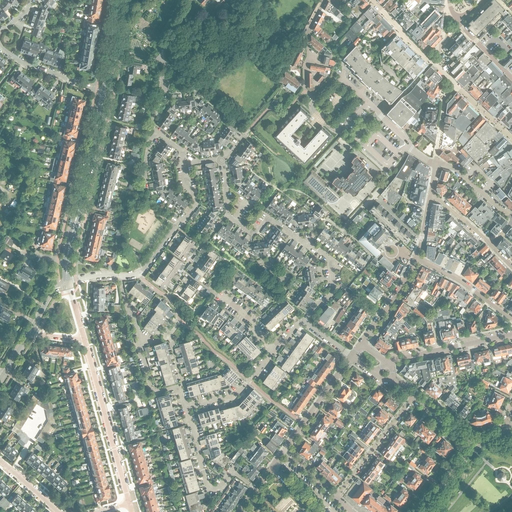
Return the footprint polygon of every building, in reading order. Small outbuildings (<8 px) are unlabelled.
[(18,4),(19,0),(3,0),(2,3),(9,8),(11,3),(15,5),(16,3),(18,4)] [(51,7),(55,0),(42,0),(45,3),(42,7),(50,11),(53,8),(51,7)] [(330,13),(331,12),(334,6),(326,0),(322,8),(330,13)] [(349,0),(344,5),(350,10),(359,3),(355,0),(349,0)] [(355,0),(359,3),(350,10),(357,18),(364,10),(366,7),(369,4),(365,0),(355,0)] [(477,15),(466,26),(477,36),(483,30),(487,33),(493,27),(495,25),(507,12),(495,0),(492,0),(483,9),(477,15)] [(398,6),(399,4),(397,2),(395,3),(392,6),(389,8),(385,4),(383,6),(387,11),(390,13),(392,11),(398,6)] [(9,8),(2,3),(0,4),(0,19),(1,21),(5,18),(5,17),(7,15),(4,12),(9,8)] [(405,7),(406,6),(403,3),(396,9),(395,8),(398,6),(392,11),(390,13),(390,14),(392,12),(393,13),(392,13),(396,18),(404,11),(403,11),(407,8),(405,7)] [(90,4),(89,10),(100,12),(102,6),(90,4)] [(426,5),(421,10),(424,13),(424,12),(430,6),(428,4),(426,5)] [(412,28),(409,31),(407,32),(416,42),(417,42),(417,43),(425,33),(424,32),(440,16),(435,10),(434,10),(430,6),(424,12),(424,13),(421,10),(416,5),(410,10),(410,11),(417,19),(414,22),(413,23),(415,25),(414,25),(413,26),(412,27),(412,28)] [(334,6),(331,12),(333,14),(333,13),(342,20),(345,17),(337,9),(337,10),(334,7),(334,6)] [(350,29),(345,35),(350,40),(351,39),(353,42),(356,39),(358,37),(358,36),(363,31),(365,29),(364,28),(368,24),(372,20),(378,13),(375,11),(375,10),(371,6),(365,12),(364,13),(359,19),(350,28),(350,29)] [(410,10),(407,7),(406,6),(405,7),(407,8),(403,11),(404,11),(396,18),(400,22),(400,23),(402,25),(406,29),(413,23),(414,22),(417,19),(410,11),(410,10)] [(50,12),(50,11),(42,7),(40,12),(36,11),(35,13),(34,13),(33,17),(44,21),(46,14),(49,15),(50,12)] [(87,20),(87,21),(95,22),(96,18),(99,19),(100,12),(89,10),(87,19),(87,20)] [(318,27),(319,27),(325,14),(321,11),(317,18),(311,29),(314,32),(318,27)] [(365,29),(363,31),(365,33),(375,22),(376,23),(377,24),(383,18),(382,17),(378,13),(372,20),(368,24),(364,28),(365,29)] [(443,14),(442,14),(434,23),(439,26),(441,28),(442,28),(442,29),(443,22),(443,14)] [(507,14),(501,20),(505,25),(506,23),(511,18),(509,14),(508,15),(507,14)] [(42,29),(44,21),(33,17),(31,23),(32,23),(31,26),(35,27),(34,30),(43,33),(44,30),(42,29)] [(376,23),(370,29),(373,33),(374,32),(377,34),(379,32),(383,36),(381,38),(382,39),(383,38),(392,28),(393,27),(386,21),(383,18),(377,24),(376,23)] [(87,23),(86,30),(97,32),(97,31),(98,31),(99,25),(94,25),(95,22),(87,21),(87,22),(87,23)] [(437,28),(439,26),(434,23),(425,33),(417,43),(423,49),(424,48),(427,45),(428,44),(432,48),(441,38),(437,35),(440,32),(437,28)] [(321,29),(319,27),(318,27),(314,32),(327,42),(331,37),(321,29)] [(382,39),(385,42),(386,42),(387,41),(395,33),(396,32),(392,28),(383,38),(382,39)] [(86,30),(85,36),(96,38),(97,32),(86,30)] [(461,32),(453,39),(465,51),(472,43),(471,42),(469,41),(469,42),(466,39),(467,39),(461,32)] [(344,59),(346,61),(345,61),(350,65),(349,65),(351,67),(355,71),(354,72),(356,73),(356,74),(360,77),(359,78),(361,80),(369,87),(371,89),(371,88),(372,89),(372,88),(375,92),(377,94),(378,93),(382,96),(381,97),(382,97),(384,99),(384,98),(385,98),(388,101),(388,102),(389,101),(402,91),(402,92),(403,91),(406,88),(406,89),(406,88),(409,86),(409,85),(411,83),(412,83),(412,82),(413,80),(414,81),(415,79),(416,76),(417,77),(418,76),(417,75),(416,76),(415,73),(421,70),(425,65),(425,64),(426,62),(396,34),(382,49),(381,49),(382,56),(382,59),(381,59),(381,62),(381,66),(378,70),(366,59),(356,46),(351,50),(351,51),(350,52),(344,58),(344,59)] [(84,42),(84,43),(95,44),(96,38),(85,36),(84,42)] [(324,56),(330,57),(331,53),(324,46),(311,36),(308,39),(309,42),(320,51),(321,52),(323,50),(325,51),(324,56)] [(25,38),(21,50),(23,51),(23,52),(28,54),(30,48),(31,45),(32,43),(28,41),(28,39),(25,38)] [(450,42),(444,48),(447,51),(446,52),(447,54),(448,55),(447,55),(450,59),(451,58),(455,55),(458,58),(460,60),(465,54),(472,47),(475,44),(474,45),(472,43),(465,51),(453,39),(450,42)] [(30,48),(28,54),(32,56),(33,54),(35,55),(37,51),(40,53),(40,54),(44,44),(40,43),(39,45),(32,43),(31,45),(30,48)] [(84,43),(82,49),(94,51),(95,44),(84,43)] [(302,53),(306,46),(302,43),(291,65),(296,67),(303,54),(302,53)] [(348,48),(347,49),(350,52),(351,51),(351,50),(356,46),(355,45),(353,43),(348,48)] [(44,44),(40,54),(44,56),(42,60),(45,61),(44,62),(49,64),(53,54),(53,52),(47,49),(47,47),(43,46),(44,44)] [(452,60),(447,65),(451,69),(450,70),(455,75),(454,75),(453,77),(454,75),(460,69),(469,61),(472,57),(475,54),(480,49),(480,48),(478,47),(475,44),(472,47),(465,54),(460,60),(458,58),(454,62),(452,60)] [(53,54),(49,64),(54,66),(56,67),(57,65),(59,61),(62,62),(64,56),(63,56),(65,51),(59,49),(59,51),(58,54),(53,52),(53,54)] [(82,49),(81,55),(93,57),(94,51),(82,49)] [(467,70),(458,80),(464,86),(463,86),(463,87),(472,78),(473,77),(477,73),(478,72),(479,71),(481,73),(483,70),(479,66),(481,64),(477,60),(483,54),(484,53),(483,52),(483,51),(480,49),(475,54),(472,57),(469,61),(472,64),(472,65),(467,70)] [(483,54),(477,60),(481,64),(479,66),(483,70),(492,61),(490,60),(489,59),(488,58),(484,55),(483,54)] [(81,55),(80,62),(92,64),(93,63),(93,61),(92,60),(93,57),(81,55)] [(506,68),(511,61),(511,56),(511,55),(502,64),(506,68)] [(73,61),(73,63),(80,64),(80,69),(88,70),(90,70),(92,64),(80,62),(73,61)] [(454,75),(453,77),(457,81),(458,80),(467,70),(472,65),(472,64),(469,61),(460,69),(454,75)] [(483,70),(481,73),(482,74),(484,71),(495,82),(499,77),(503,73),(501,71),(494,64),(492,61),(483,70)] [(131,66),(132,67),(131,74),(126,73),(124,85),(131,86),(132,81),(133,82),(133,79),(132,79),(133,75),(136,75),(137,67),(141,68),(142,64),(131,62),(131,66)] [(331,68),(329,68),(318,66),(317,71),(320,71),(319,74),(320,74),(315,80),(320,82),(325,76),(324,76),(325,70),(330,71),(331,68)] [(424,74),(420,79),(420,80),(424,83),(425,82),(435,71),(433,69),(432,68),(430,67),(424,74)] [(424,83),(420,87),(427,93),(429,89),(430,88),(430,87),(434,83),(436,85),(438,83),(438,82),(441,79),(442,79),(441,76),(435,71),(425,82),(424,83)] [(472,78),(463,87),(467,91),(471,87),(471,84),(472,84),(476,79),(479,76),(481,74),(482,74),(481,73),(479,71),(478,72),(477,73),(473,77),(472,78)] [(471,87),(467,91),(472,95),(477,100),(490,87),(495,82),(484,71),(482,74),(481,74),(479,76),(476,79),(472,84),(471,84),(471,87)] [(295,92),(301,83),(286,72),(279,82),(281,83),(282,81),(286,84),(286,85),(287,85),(286,86),(295,92)] [(490,87),(477,100),(481,104),(482,103),(486,99),(485,98),(488,95),(489,94),(490,93),(491,94),(495,89),(501,83),(504,80),(507,76),(504,73),(503,73),(499,77),(495,82),(490,87)] [(14,75),(8,82),(12,84),(13,82),(20,87),(27,78),(23,75),(22,76),(19,74),(17,77),(14,75)] [(501,83),(495,89),(501,95),(508,88),(511,83),(511,81),(507,76),(504,80),(501,83)] [(27,78),(20,87),(26,92),(24,94),(28,96),(29,95),(33,89),(30,87),(32,84),(30,82),(31,81),(27,78)] [(429,89),(427,93),(429,95),(427,98),(428,98),(432,102),(437,93),(438,92),(439,91),(441,87),(441,84),(438,83),(436,85),(434,83),(430,87),(430,88),(429,89)] [(488,110),(496,118),(497,117),(499,114),(506,107),(510,103),(506,99),(510,93),(511,91),(511,83),(508,88),(501,95),(496,101),(495,102),(488,110)] [(416,85),(414,88),(426,100),(428,98),(427,98),(429,95),(427,93),(420,87),(416,84),(416,85)] [(33,89),(29,95),(32,98),(34,96),(40,101),(47,91),(43,88),(42,89),(40,87),(38,91),(34,88),(33,89)] [(410,92),(422,103),(426,100),(414,88),(413,89),(410,92)] [(486,99),(482,103),(488,110),(495,102),(496,101),(501,95),(495,89),(491,94),(490,93),(489,94),(488,95),(485,98),(486,99)] [(47,91),(40,101),(46,105),(45,107),(48,110),(50,107),(53,103),(50,100),(53,97),(50,95),(51,94),(47,91)] [(407,95),(406,95),(419,107),(422,103),(410,92),(407,95)] [(446,109),(446,113),(451,115),(452,115),(451,117),(451,118),(455,119),(456,119),(457,118),(463,111),(469,104),(470,103),(461,95),(461,96),(457,92),(447,103),(447,105),(447,107),(446,109)] [(124,94),(122,100),(132,102),(132,103),(135,103),(136,97),(134,96),(124,94)] [(402,97),(416,111),(416,112),(419,114),(421,112),(422,112),(422,110),(419,107),(406,95),(404,96),(402,97)] [(69,101),(69,104),(71,104),(70,104),(82,107),(82,105),(84,105),(84,101),(80,100),(80,99),(76,98),(72,97),(71,102),(69,101)] [(196,107),(199,103),(194,100),(193,97),(190,97),(191,107),(195,106),(196,107)] [(387,113),(387,114),(391,117),(391,118),(392,119),(393,120),(395,122),(396,122),(396,123),(397,124),(397,123),(398,124),(401,127),(403,125),(404,125),(403,125),(405,123),(407,121),(407,120),(409,119),(410,117),(410,118),(411,117),(411,116),(412,116),(414,113),(415,113),(416,111),(402,97),(401,98),(400,99),(399,100),(388,112),(387,113)] [(422,112),(425,113),(426,113),(429,113),(436,114),(437,107),(437,104),(435,104),(432,102),(428,98),(426,100),(422,103),(419,107),(422,110),(422,112)] [(176,109),(180,109),(178,99),(175,100),(175,103),(172,107),(169,106),(166,110),(167,112),(175,118),(177,115),(174,114),(176,111),(175,110),(176,109)] [(122,100),(121,106),(131,108),(132,104),(135,105),(138,106),(138,104),(135,103),(132,103),(132,102),(122,100)] [(198,114),(204,106),(205,104),(200,101),(199,103),(196,107),(195,108),(198,110),(196,113),(198,114)] [(455,124),(453,127),(455,128),(463,133),(465,130),(467,127),(472,122),(478,115),(479,117),(472,125),(471,126),(470,125),(467,129),(468,131),(467,132),(471,136),(472,137),(475,134),(478,130),(487,121),(486,120),(481,115),(479,114),(479,113),(476,111),(472,107),(469,104),(470,103),(469,104),(463,111),(457,118),(456,119),(456,120),(454,122),(455,122),(455,124)] [(499,114),(497,117),(501,120),(500,121),(506,114),(509,111),(511,108),(509,106),(511,104),(510,103),(506,107),(499,114)] [(70,104),(69,110),(80,113),(82,107),(70,104)] [(203,116),(210,106),(208,105),(206,107),(204,106),(198,114),(199,115),(199,114),(203,116)] [(121,106),(120,112),(129,115),(131,108),(121,106)] [(206,120),(212,112),(210,110),(212,108),(210,106),(203,116),(206,119),(206,120)] [(300,106),(279,129),(280,130),(275,136),(277,138),(276,139),(301,163),(302,162),(305,164),(310,158),(311,159),(332,136),(322,126),(318,130),(319,131),(304,148),(300,144),(301,142),(300,140),(299,139),(297,138),(295,139),(291,136),(306,119),(307,121),(311,116),(300,106)] [(506,114),(500,121),(508,128),(509,128),(510,129),(510,130),(511,130),(511,128),(511,107),(511,108),(509,111),(506,114)] [(69,110),(68,116),(79,119),(80,113),(69,110)] [(213,121),(218,114),(213,110),(212,112),(206,120),(208,122),(210,119),(213,121)] [(120,112),(118,119),(128,121),(131,122),(133,116),(129,115),(120,112)] [(175,118),(167,112),(165,114),(163,112),(162,114),(171,121),(174,118),(175,118)] [(169,124),(171,121),(162,114),(160,116),(163,118),(161,120),(169,126),(170,125),(169,124)] [(215,127),(223,117),(218,114),(213,121),(215,123),(213,125),(215,127)] [(68,116),(66,122),(78,125),(79,119),(68,116)] [(445,116),(444,123),(449,125),(453,127),(455,124),(455,122),(454,122),(456,120),(456,119),(455,119),(451,118),(451,117),(445,116)] [(169,126),(161,120),(160,119),(156,124),(163,129),(165,126),(168,128),(169,126)] [(417,120),(414,124),(418,128),(417,128),(416,130),(420,134),(420,133),(421,134),(423,132),(424,133),(427,129),(422,125),(418,124),(418,119),(418,120),(417,119),(416,120),(417,120)] [(463,148),(469,155),(470,156),(474,152),(473,151),(482,141),(481,139),(493,127),(487,121),(478,130),(475,134),(472,137),(463,148)] [(66,122),(65,128),(76,131),(78,125),(66,122)] [(443,132),(451,139),(454,142),(455,142),(456,143),(463,133),(455,128),(453,127),(449,125),(444,123),(444,124),(443,132)] [(235,136),(238,131),(229,124),(227,127),(226,126),(224,130),(223,129),(222,130),(230,136),(232,134),(235,136)] [(424,125),(422,125),(427,129),(429,131),(429,130),(436,136),(437,128),(435,128),(435,126),(430,126),(428,125),(428,126),(424,126),(424,125)] [(125,134),(126,128),(116,126),(115,132),(125,134)] [(182,129),(178,126),(171,136),(173,137),(175,135),(177,137),(184,128),(183,128),(182,129)] [(474,152),(470,156),(471,156),(471,157),(472,157),(479,150),(477,149),(484,142),(485,141),(486,142),(486,141),(484,139),(486,138),(485,138),(494,129),(494,128),(493,127),(481,139),(482,141),(473,151),(474,152)] [(60,134),(60,136),(63,137),(64,137),(70,139),(70,136),(75,137),(77,131),(76,131),(65,128),(63,135),(60,134)] [(184,129),(184,128),(177,137),(180,138),(178,141),(180,142),(181,141),(188,132),(188,131),(187,132),(184,130),(184,129)] [(436,136),(429,130),(429,131),(427,129),(424,133),(430,139),(430,140),(431,141),(432,140),(435,143),(436,137),(436,136)] [(487,143),(499,131),(498,132),(498,131),(497,131),(494,129),(485,138),(486,138),(484,139),(486,141),(486,142),(485,141),(484,142),(477,149),(479,150),(472,157),(476,162),(476,163),(477,163),(491,149),(487,145),(487,143)] [(228,139),(230,136),(222,130),(221,131),(222,132),(220,135),(219,134),(219,135),(228,142),(229,143),(231,140),(228,139)] [(491,149),(504,136),(499,131),(487,143),(487,145),(491,149)] [(123,140),(125,134),(115,132),(114,138),(123,140)] [(185,144),(190,137),(188,135),(190,133),(188,132),(181,141),(185,144)] [(456,143),(443,132),(441,146),(443,148),(447,144),(451,146),(449,148),(451,149),(456,143)] [(225,146),(228,142),(219,135),(217,136),(220,138),(218,141),(219,142),(223,144),(224,146),(225,146)] [(189,148),(197,138),(195,136),(193,139),(190,137),(185,144),(189,148)] [(507,141),(508,140),(504,136),(491,149),(477,163),(480,167),(489,159),(493,156),(494,155),(500,149),(508,141),(507,141)] [(59,141),(58,144),(59,146),(61,147),(72,149),(74,143),(69,141),(70,139),(64,137),(63,137),(63,140),(61,140),(59,141)] [(122,147),(123,140),(114,138),(112,144),(122,147)] [(194,151),(196,149),(198,145),(199,144),(197,142),(198,139),(197,138),(189,148),(194,151)] [(252,152),(253,151),(254,149),(252,148),(254,145),(246,140),(243,144),(244,145),(252,152)] [(511,144),(508,141),(500,149),(494,155),(493,156),(489,159),(498,168),(492,172),(490,170),(486,174),(488,176),(492,173),(500,166),(500,165),(503,163),(502,162),(503,161),(508,158),(511,157),(511,156),(511,144)] [(161,142),(159,144),(169,152),(172,147),(165,142),(163,144),(161,142)] [(219,149),(223,144),(219,142),(219,143),(215,143),(216,153),(220,152),(219,149)] [(120,153),(122,147),(112,144),(111,151),(120,153)] [(159,144),(158,146),(160,148),(159,150),(167,156),(166,155),(169,152),(159,144)] [(201,155),(205,155),(203,145),(199,146),(198,145),(196,149),(201,152),(201,155)] [(252,152),(244,145),(243,148),(240,146),(239,148),(248,155),(251,152),(252,152)] [(61,147),(60,153),(72,156),(73,150),(72,149),(61,147)] [(246,158),(248,155),(239,148),(237,150),(240,152),(238,154),(246,160),(247,159),(246,158)] [(463,148),(460,151),(462,153),(466,157),(469,155),(463,148)] [(157,149),(154,154),(156,156),(159,158),(161,159),(163,157),(165,159),(167,157),(167,156),(159,150),(157,149)] [(119,159),(120,153),(111,151),(109,157),(119,159)] [(443,151),(439,156),(442,159),(443,158),(447,162),(450,158),(446,155),(443,151)] [(451,152),(446,155),(450,158),(451,157),(456,163),(458,161),(459,160),(457,158),(451,152)] [(60,153),(58,159),(70,162),(71,156),(72,156),(60,153)] [(246,160),(238,154),(237,153),(233,157),(235,159),(239,162),(240,163),(242,160),(245,162),(246,160)] [(462,153),(457,158),(459,160),(458,161),(459,162),(459,163),(460,163),(466,157),(462,153)] [(396,177),(395,177),(406,181),(413,170),(417,172),(423,175),(425,175),(429,176),(431,168),(419,160),(418,161),(409,154),(408,155),(405,163),(396,177)] [(466,157),(460,163),(463,166),(469,160),(468,159),(471,156),(470,156),(469,155),(466,157)] [(152,161),(149,161),(150,165),(160,163),(159,159),(159,158),(156,156),(152,161)] [(363,160),(362,161),(357,156),(356,157),(355,157),(352,160),(353,160),(351,161),(354,164),(351,166),(354,169),(353,170),(354,170),(353,170),(355,172),(354,172),(353,171),(351,173),(351,172),(348,175),(349,176),(347,177),(349,178),(348,179),(347,178),(346,178),(345,179),(342,176),(340,179),(338,177),(336,178),(333,181),(332,182),(338,188),(335,191),(329,185),(327,187),(326,186),(312,173),(303,182),(303,181),(302,182),(326,204),(327,203),(326,203),(328,201),(329,202),(330,202),(331,202),(333,202),(334,202),(336,201),(337,201),(337,200),(339,198),(339,199),(340,198),(339,198),(341,196),(337,193),(340,189),(341,189),(342,188),(343,189),(346,192),(347,193),(349,191),(354,196),(355,195),(356,195),(358,192),(359,190),(361,189),(362,187),(362,188),(364,185),(366,184),(365,184),(367,182),(368,181),(369,181),(371,178),(372,176),(367,171),(368,170),(367,169),(367,168),(364,165),(364,166),(363,165),(363,164),(365,162),(363,160)] [(511,156),(511,157),(508,158),(503,161),(502,162),(503,163),(500,165),(500,166),(492,173),(488,176),(493,180),(494,180),(499,176),(509,168),(510,168),(511,167),(511,156)] [(53,158),(52,165),(68,168),(70,162),(58,159),(53,158)] [(238,163),(239,162),(235,159),(232,164),(229,165),(230,168),(239,167),(238,163)] [(108,163),(107,170),(117,172),(118,169),(120,169),(121,166),(108,163)] [(52,165),(51,171),(55,172),(67,175),(68,168),(52,165)] [(511,167),(510,168),(509,168),(499,176),(494,180),(497,183),(510,173),(511,173),(511,167)] [(449,173),(449,171),(443,168),(442,171),(439,179),(446,181),(449,173)] [(107,170),(105,176),(116,178),(117,172),(107,170)] [(413,170),(406,181),(408,181),(409,182),(411,176),(417,179),(415,184),(426,187),(427,188),(429,179),(425,178),(425,177),(424,177),(425,175),(423,175),(417,172),(413,170)] [(51,179),(50,181),(59,183),(60,180),(65,181),(67,175),(55,172),(54,178),(54,179),(51,179)] [(511,173),(510,173),(497,183),(501,188),(503,186),(504,187),(502,188),(511,198),(511,173)] [(105,176),(104,182),(114,185),(118,186),(118,183),(115,182),(116,178),(105,176)] [(384,190),(380,194),(381,195),(390,204),(393,206),(399,199),(401,196),(405,192),(405,193),(406,189),(407,187),(409,188),(410,188),(414,190),(415,184),(411,182),(409,182),(408,181),(406,181),(405,180),(395,177),(396,177),(395,177),(392,181),(388,185),(384,190)] [(240,186),(242,183),(241,182),(241,178),(231,179),(232,183),(235,183),(240,186)] [(152,183),(149,184),(150,187),(153,187),(163,185),(165,185),(167,184),(167,179),(166,179),(156,181),(156,184),(153,184),(152,183)] [(50,181),(49,184),(52,184),(53,184),(52,187),(53,187),(52,190),(63,193),(64,187),(58,186),(59,183),(50,181)] [(250,182),(248,181),(246,183),(243,181),(242,183),(240,186),(238,189),(243,192),(244,191),(250,182)] [(455,191),(461,184),(457,181),(455,185),(452,189),(454,191),(455,191)] [(104,182),(102,189),(113,191),(114,185),(104,182)] [(253,186),(250,184),(251,183),(250,182),(244,191),(246,192),(244,195),(246,196),(253,186)] [(441,195),(442,196),(447,190),(445,184),(437,183),(437,184),(436,191),(441,195)] [(415,184),(414,190),(425,193),(425,192),(426,191),(426,190),(426,189),(426,187),(415,184)] [(163,185),(153,187),(154,190),(157,190),(162,193),(164,190),(164,189),(163,185)] [(252,197),(258,188),(257,188),(257,189),(253,186),(246,196),(248,198),(250,195),(252,197)] [(162,193),(160,196),(165,199),(172,190),(170,188),(168,191),(165,189),(164,190),(162,193)] [(260,190),(258,189),(258,188),(252,197),(251,198),(256,202),(261,194),(258,192),(260,190)] [(501,200),(506,195),(499,188),(496,190),(498,193),(496,194),(501,200)] [(102,189),(101,195),(111,198),(113,191),(102,189)] [(48,190),(47,196),(51,196),(62,199),(63,193),(52,190),(48,190)] [(172,190),(165,199),(168,202),(167,203),(168,203),(174,195),(172,193),(174,191),(172,190)] [(412,192),(411,195),(418,196),(418,197),(424,199),(424,198),(424,197),(424,196),(425,195),(425,194),(425,193),(414,190),(413,192),(412,192)] [(459,195),(455,191),(454,191),(451,195),(448,198),(452,202),(459,195)] [(101,195),(99,201),(110,204),(111,198),(101,195)] [(174,195),(168,203),(169,204),(170,203),(173,206),(180,196),(179,195),(177,197),(174,195)] [(411,195),(411,197),(412,197),(412,200),(416,204),(421,205),(423,204),(424,201),(424,200),(424,199),(418,197),(418,196),(411,195)] [(456,206),(463,199),(459,195),(452,202),(456,206)] [(47,196),(46,202),(49,202),(60,205),(62,199),(51,196),(47,196)] [(180,196),(173,206),(177,208),(176,209),(177,210),(183,201),(181,200),(182,197),(180,196)] [(273,198),(266,208),(271,211),(271,212),(276,204),(274,202),(276,200),(277,198),(275,196),(273,198)] [(461,210),(467,203),(463,199),(456,206),(461,210)] [(183,201),(177,210),(179,211),(181,209),(183,211),(189,203),(184,200),(183,201)] [(44,201),(44,203),(46,203),(45,208),(59,211),(60,205),(49,202),(46,202),(44,201)] [(99,201),(98,208),(105,209),(104,212),(104,213),(110,215),(110,214),(110,213),(115,214),(115,211),(110,210),(111,208),(109,207),(110,204),(99,201)] [(492,219),(497,213),(494,212),(483,202),(477,209),(475,206),(467,215),(480,227),(488,218),(490,221),(491,220),(492,219)] [(461,210),(465,214),(469,209),(471,206),(467,203),(461,210)] [(276,204),(271,212),(276,215),(277,213),(283,205),(282,205),(281,204),(279,206),(276,204)] [(376,208),(372,204),(369,207),(371,209),(369,210),(372,213),(372,212),(376,216),(374,217),(377,219),(387,228),(392,222),(390,220),(393,217),(389,213),(386,216),(380,211),(384,208),(380,204),(376,208)] [(283,205),(277,213),(279,215),(277,217),(279,219),(286,209),(283,207),(283,206),(283,205)] [(315,206),(313,208),(323,215),(326,210),(319,205),(317,208),(315,206)] [(213,212),(216,215),(220,210),(223,209),(222,206),(213,207),(213,211),(213,212)] [(44,207),(43,209),(48,210),(46,214),(58,217),(59,211),(45,208),(44,207)] [(411,207),(411,210),(414,213),(416,215),(418,216),(420,219),(420,218),(422,209),(412,207),(411,207)] [(313,208),(312,210),(314,212),(313,214),(312,214),(317,218),(320,220),(323,215),(313,208)] [(286,209),(279,219),(281,220),(283,218),(285,219),(291,211),(290,211),(290,212),(286,209)] [(216,215),(213,212),(211,211),(209,214),(207,212),(205,214),(214,220),(215,221),(219,216),(216,215)] [(285,219),(284,221),(289,224),(289,223),(290,222),(293,219),(294,217),(291,215),(293,213),(291,211),(285,219)] [(400,213),(397,216),(403,222),(406,219),(404,217),(406,215),(402,211),(400,213)] [(94,216),(93,220),(94,220),(105,223),(106,219),(108,219),(109,217),(110,215),(104,213),(104,215),(96,214),(95,216),(94,216)] [(408,220),(405,223),(412,230),(416,225),(416,224),(417,222),(418,223),(421,220),(420,219),(418,216),(416,215),(414,213),(407,220),(408,220)] [(490,231),(496,235),(508,222),(497,213),(492,219),(497,223),(490,231)] [(44,214),(43,220),(45,220),(56,223),(58,217),(46,214),(44,214)] [(212,222),(214,220),(205,214),(205,215),(206,215),(203,219),(213,226),(215,224),(212,222)] [(304,214),(303,214),(305,224),(308,224),(308,227),(308,229),(311,229),(309,214),(304,215),(304,214)] [(312,214),(309,214),(311,229),(315,228),(314,226),(314,223),(317,218),(312,214),(313,214),(312,214)] [(447,221),(446,222),(447,224),(447,225),(450,227),(456,220),(451,216),(449,218),(447,216),(446,217),(446,220),(447,221)] [(293,219),(290,222),(293,224),(295,226),(296,229),(299,228),(298,218),(294,219),(293,219)] [(212,228),(213,226),(203,219),(201,222),(200,222),(199,223),(208,229),(209,226),(212,228)] [(40,226),(40,228),(42,229),(48,230),(49,228),(52,229),(53,228),(55,229),(56,223),(45,220),(44,223),(43,227),(40,226)] [(94,220),(93,227),(103,229),(107,230),(108,224),(105,223),(94,220)] [(456,220),(450,227),(452,229),(453,229),(455,231),(461,225),(456,220)] [(223,225),(217,233),(218,233),(218,234),(218,235),(221,238),(229,226),(232,222),(230,221),(227,225),(225,227),(223,225)] [(398,228),(400,227),(402,225),(398,221),(394,224),(392,222),(387,228),(397,237),(396,237),(399,240),(400,238),(404,241),(403,242),(406,244),(407,243),(410,239),(408,237),(411,234),(407,230),(404,233),(398,228)] [(229,226),(221,238),(224,240),(225,240),(226,240),(232,232),(229,230),(231,228),(234,224),(232,222),(229,226)] [(206,231),(208,229),(199,223),(200,224),(197,228),(207,235),(208,233),(206,231)] [(375,223),(367,231),(359,240),(376,256),(380,252),(376,248),(377,248),(379,246),(382,243),(381,242),(382,242),(385,238),(386,238),(389,234),(390,233),(389,233),(386,230),(385,229),(382,226),(381,225),(381,226),(381,225),(381,226),(379,228),(379,227),(375,223)] [(429,223),(428,232),(432,232),(433,228),(437,229),(437,227),(441,228),(441,225),(442,225),(439,224),(429,223)] [(461,225),(455,231),(457,232),(457,234),(459,236),(466,229),(461,225)] [(93,227),(91,233),(102,236),(103,229),(93,227)] [(232,232),(226,240),(230,243),(238,233),(241,229),(239,227),(236,231),(234,234),(232,232)] [(273,230),(272,231),(280,237),(282,235),(284,237),(286,235),(276,227),(274,231),(273,230)] [(325,227),(318,237),(321,240),(320,241),(321,241),(327,233),(329,230),(325,227)] [(38,237),(41,238),(52,241),(53,234),(47,233),(48,230),(42,229),(40,228),(39,230),(42,231),(41,238),(38,237)] [(238,233),(230,243),(234,247),(240,238),(238,236),(240,234),(243,230),(241,229),(238,233)] [(466,229),(459,236),(461,238),(463,238),(465,237),(466,238),(471,234),(466,229)] [(270,236),(279,243),(278,243),(279,244),(281,242),(278,240),(280,237),(272,231),(271,232),(272,233),(270,236)] [(327,233),(321,241),(322,242),(323,241),(326,243),(334,234),(332,232),(330,235),(327,233)] [(334,234),(326,243),(330,246),(329,247),(330,248),(336,239),(334,238),(336,235),(335,235),(337,233),(335,232),(334,234)] [(428,232),(426,242),(427,242),(434,243),(435,237),(438,234),(435,233),(432,232),(428,232)] [(91,233),(90,239),(101,242),(102,236),(91,233)] [(234,247),(238,250),(247,239),(250,235),(248,234),(245,238),(243,240),(240,238),(234,247)] [(471,234),(466,238),(468,240),(467,241),(467,243),(469,245),(476,238),(472,235),(471,234)] [(194,245),(196,242),(185,235),(182,239),(195,248),(196,247),(194,245)] [(247,239),(238,250),(243,254),(244,252),(246,250),(248,246),(249,245),(247,243),(248,240),(249,240),(251,236),(250,235),(247,239)] [(269,235),(267,238),(270,239),(268,242),(269,243),(273,245),(273,246),(275,247),(278,243),(279,243),(270,236),(269,235)] [(38,237),(36,244),(39,245),(41,245),(41,246),(43,248),(45,247),(45,246),(47,247),(50,247),(52,241),(41,238),(38,237)] [(336,239),(330,248),(331,248),(332,247),(335,250),(342,240),(344,238),(342,237),(341,239),(340,239),(339,241),(336,239)] [(14,243),(8,240),(6,238),(4,242),(6,243),(11,247),(14,243)] [(342,240),(335,250),(339,252),(338,253),(339,254),(345,246),(342,244),(344,241),(345,240),(344,238),(342,240)] [(476,238),(469,245),(471,247),(473,247),(475,249),(476,248),(476,247),(481,243),(476,238)] [(503,238),(500,242),(508,247),(511,253),(511,248),(510,247),(511,245),(503,238)] [(90,239),(88,246),(99,248),(101,242),(90,239)] [(193,250),(195,248),(182,239),(179,243),(189,251),(191,249),(193,250)] [(287,244),(281,252),(286,255),(293,245),(296,241),(294,240),(291,244),(289,246),(287,244)] [(293,245),(286,255),(289,258),(289,259),(290,259),(296,251),(293,249),(295,247),(298,243),(296,241),(293,245)] [(428,246),(426,256),(426,257),(427,258),(434,261),(437,245),(437,243),(434,243),(427,242),(427,244),(428,246)] [(499,242),(496,246),(502,249),(501,250),(504,254),(505,253),(508,258),(511,255),(511,253),(508,247),(500,242),(499,242)] [(188,253),(189,251),(179,243),(176,247),(189,257),(190,255),(188,253)] [(265,244),(264,245),(266,254),(270,253),(269,250),(273,246),(273,245),(269,243),(269,244),(265,244)] [(345,246),(339,254),(340,255),(340,254),(344,256),(352,245),(350,244),(349,245),(347,247),(345,246)] [(10,264),(15,256),(8,252),(10,249),(3,245),(0,250),(4,252),(0,258),(10,264)] [(352,245),(344,256),(347,259),(347,260),(348,260),(354,252),(351,250),(353,248),(354,246),(352,245)] [(483,256),(490,250),(485,245),(479,251),(477,248),(469,256),(472,258),(473,256),(474,257),(477,255),(478,256),(481,253),(483,256)] [(88,246),(87,252),(98,255),(98,254),(100,255),(101,255),(103,249),(99,248),(88,246)] [(248,246),(246,250),(251,253),(251,256),(255,256),(254,246),(253,246),(249,247),(248,246)] [(290,259),(290,260),(291,259),(295,262),(302,252),(305,248),(303,246),(300,250),(298,253),(296,251),(290,259)] [(187,259),(189,257),(176,247),(173,252),(183,260),(185,257),(187,259)] [(200,249),(216,260),(219,256),(208,249),(207,251),(202,247),(200,249)] [(295,262),(293,263),(297,266),(297,265),(298,266),(304,257),(302,256),(304,253),(307,249),(305,248),(302,252),(295,262)] [(213,265),(216,260),(200,249),(199,251),(204,255),(202,257),(213,265)] [(354,252),(348,260),(348,261),(349,260),(353,263),(360,253),(362,250),(360,249),(358,251),(356,254),(354,252)] [(353,263),(352,264),(356,267),(362,258),(360,257),(362,254),(364,252),(362,250),(360,253),(353,263)] [(438,254),(435,261),(440,264),(445,254),(443,253),(443,252),(438,250),(436,253),(438,254)] [(479,268),(493,254),(494,254),(490,250),(483,256),(475,263),(479,268)] [(87,252),(85,258),(98,261),(99,259),(100,255),(98,254),(98,255),(87,252)] [(445,254),(440,264),(445,266),(449,257),(447,256),(447,255),(445,254)] [(182,265),(183,262),(173,255),(170,259),(183,269),(184,267),(182,265)] [(494,255),(488,261),(488,262),(490,264),(489,266),(491,268),(493,266),(499,259),(495,255),(494,255)] [(213,265),(202,257),(201,259),(196,256),(194,258),(210,269),(213,265)] [(304,257),(298,266),(300,267),(302,265),(304,266),(305,267),(306,265),(308,262),(310,259),(305,256),(304,257)] [(449,257),(445,266),(449,269),(455,259),(455,257),(453,256),(453,258),(452,259),(449,257)] [(207,273),(210,269),(194,258),(193,260),(198,263),(196,265),(207,273)] [(362,258),(356,267),(357,267),(361,270),(362,269),(369,259),(367,258),(365,260),(362,258)] [(181,270),(183,269),(170,259),(167,263),(177,271),(179,269),(181,270)] [(455,259),(449,269),(454,271),(460,261),(455,259)] [(499,259),(493,266),(497,271),(503,263),(499,259)] [(460,261),(454,271),(459,274),(460,273),(465,262),(460,260),(460,261)] [(308,262),(306,265),(306,266),(307,270),(317,269),(322,268),(321,266),(316,266),(316,265),(313,265),(308,262)] [(175,273),(177,271),(167,263),(164,268),(179,279),(180,277),(175,273)] [(406,267),(398,263),(394,272),(402,276),(406,267)] [(503,263),(497,271),(501,275),(503,272),(507,267),(503,263)] [(21,267),(17,274),(27,280),(29,278),(30,278),(34,271),(25,266),(23,264),(21,267)] [(207,273),(196,265),(194,268),(190,264),(188,266),(204,277),(207,273)] [(200,282),(204,277),(188,266),(187,268),(192,271),(190,274),(200,282)] [(420,271),(419,273),(439,283),(442,277),(438,275),(439,275),(435,273),(423,267),(422,267),(420,271)] [(473,271),(472,271),(470,270),(471,269),(471,268),(469,267),(463,275),(464,275),(464,276),(468,278),(473,271)] [(501,275),(499,278),(501,280),(503,277),(504,278),(506,276),(507,276),(508,277),(511,279),(511,277),(511,272),(507,267),(503,272),(501,275)] [(177,281),(179,279),(164,268),(160,272),(171,279),(173,277),(177,281)] [(305,275),(304,275),(304,276),(315,275),(314,272),(317,271),(322,270),(322,268),(317,269),(307,270),(305,270),(305,271),(305,275)] [(362,272),(369,277),(371,274),(365,269),(362,272)] [(390,271),(389,271),(386,269),(384,271),(383,271),(381,273),(392,282),(394,280),(395,280),(396,278),(396,277),(390,271)] [(471,280),(472,281),(478,273),(476,272),(476,273),(475,272),(475,273),(473,271),(468,278),(471,281),(471,280)] [(169,282),(171,279),(160,272),(157,276),(173,287),(174,285),(169,282)] [(241,275),(237,272),(231,279),(234,281),(232,283),(234,285),(235,284),(241,275)] [(391,283),(392,282),(381,273),(379,275),(381,276),(378,279),(388,286),(390,286),(391,284),(391,283)] [(415,278),(423,283),(425,283),(428,285),(432,287),(436,289),(437,286),(439,283),(419,273),(418,274),(416,277),(416,278),(416,279),(415,278)] [(242,278),(244,275),(242,274),(241,275),(235,284),(234,285),(237,288),(238,287),(238,288),(245,280),(242,278)] [(171,289),(173,287),(157,276),(154,280),(165,288),(166,285),(171,289)] [(201,285),(191,277),(189,280),(184,276),(183,278),(198,289),(201,285)] [(439,283),(437,286),(444,290),(444,288),(448,280),(444,278),(442,277),(439,283)] [(195,294),(198,289),(183,278),(181,280),(186,284),(185,286),(195,294)] [(367,278),(364,282),(368,285),(367,287),(372,290),(369,293),(369,294),(368,295),(375,301),(377,299),(383,292),(378,288),(379,286),(372,281),(371,281),(367,278)] [(412,283),(412,284),(430,293),(431,290),(427,288),(428,285),(425,283),(423,286),(421,285),(423,283),(415,278),(413,281),(413,282),(412,283)] [(0,279),(0,289),(4,292),(8,285),(0,279)] [(243,292),(251,280),(249,279),(247,281),(245,280),(238,288),(243,292)] [(318,279),(309,281),(309,285),(309,286),(312,289),(316,284),(319,283),(319,282),(324,281),(323,279),(318,279)] [(483,279),(482,280),(479,279),(475,285),(480,289),(486,281),(483,279)] [(251,284),(253,282),(251,280),(243,292),(247,295),(247,294),(253,286),(251,284)] [(448,280),(444,288),(449,291),(453,283),(448,280)] [(133,296),(143,283),(141,281),(139,284),(137,282),(128,292),(133,296)] [(490,286),(485,283),(486,281),(480,289),(485,293),(490,286)] [(137,299),(145,288),(143,287),(145,284),(143,283),(133,296),(137,299)] [(349,288),(353,291),(357,286),(352,283),(349,288)] [(449,291),(447,296),(451,298),(452,297),(460,286),(453,283),(449,291)] [(412,284),(408,288),(419,296),(422,299),(430,304),(432,306),(433,304),(438,297),(437,297),(433,295),(430,293),(412,284)] [(195,294),(185,286),(183,288),(178,285),(177,287),(192,298),(195,294)] [(252,298),(259,287),(258,285),(256,288),(253,286),(247,294),(252,298)] [(303,286),(302,288),(310,294),(311,295),(315,290),(312,289),(309,286),(307,285),(306,288),(303,286)] [(105,288),(104,288),(104,286),(100,286),(100,288),(95,287),(94,295),(104,295),(105,288)] [(460,286),(452,297),(460,303),(462,300),(463,298),(468,292),(460,286)] [(495,300),(503,290),(499,287),(499,288),(497,286),(490,296),(495,300)] [(189,302),(192,298),(177,287),(175,289),(180,292),(178,295),(189,302)] [(260,291),(261,288),(259,287),(252,298),(251,298),(256,301),(262,292),(260,291)] [(141,302),(151,289),(149,288),(147,290),(145,288),(137,299),(141,302)] [(302,290),(299,293),(309,300),(313,303),(315,301),(311,298),(308,296),(310,294),(302,288),(301,289),(302,290)] [(355,299),(346,291),(343,288),(334,299),(346,309),(353,301),(355,299)] [(410,289),(406,294),(419,303),(422,299),(419,296),(408,288),(408,289),(410,289)] [(146,305),(154,295),(151,293),(153,291),(151,289),(141,302),(146,305)] [(506,295),(508,293),(503,290),(495,300),(500,303),(506,295)] [(268,294),(268,293),(266,292),(265,294),(262,292),(256,301),(260,304),(261,303),(267,294),(268,294)] [(462,300),(460,303),(465,307),(473,296),(468,292),(463,298),(462,300)] [(296,296),(295,297),(304,303),(305,300),(308,302),(311,304),(312,305),(313,304),(313,303),(309,300),(299,293),(297,296),(296,296)] [(261,303),(260,304),(262,305),(263,305),(265,307),(272,297),(268,294),(267,294),(261,303)] [(406,294),(403,299),(403,300),(404,300),(410,304),(415,308),(418,304),(419,303),(406,294)] [(296,298),(293,302),(296,304),(303,309),(307,312),(308,310),(304,307),(302,305),(302,304),(304,303),(295,297),(295,298),(296,298)] [(3,309),(6,304),(6,303),(0,299),(0,306),(0,307),(0,309),(1,310),(0,311),(0,312),(0,313),(0,318),(7,323),(10,318),(9,317),(11,313),(3,309)] [(290,312),(294,309),(285,299),(283,301),(281,299),(279,301),(282,304),(290,312)] [(173,314),(169,310),(170,308),(160,300),(157,304),(172,316),(173,314)] [(469,308),(473,311),(476,313),(477,312),(478,312),(481,308),(480,307),(481,306),(480,305),(481,304),(476,300),(475,301),(474,301),(469,308)] [(290,312),(282,304),(279,301),(277,303),(279,305),(277,307),(286,316),(290,312)] [(399,306),(398,306),(406,314),(407,315),(411,310),(409,309),(410,307),(406,304),(403,302),(402,301),(400,304),(399,306)] [(204,312),(201,316),(205,319),(216,304),(214,302),(210,307),(208,306),(207,307),(206,306),(202,311),(204,312)] [(339,307),(336,304),(334,302),(330,308),(328,306),(316,320),(325,326),(335,311),(334,311),(336,311),(339,307)] [(172,316),(157,304),(153,308),(156,310),(164,316),(165,314),(170,318),(172,316)] [(216,304),(205,319),(209,323),(217,312),(215,310),(218,305),(216,304)] [(369,311),(361,304),(359,306),(360,306),(357,310),(365,316),(367,316),(368,314),(368,313),(369,311)] [(286,316),(277,307),(275,309),(273,306),(271,308),(282,320),(286,316)] [(398,307),(394,314),(394,315),(401,322),(402,323),(402,322),(405,326),(407,328),(408,330),(409,330),(412,327),(404,319),(405,318),(403,317),(406,314),(398,306),(398,307)] [(424,307),(420,312),(423,314),(425,315),(429,310),(424,307)] [(441,307),(431,312),(433,313),(434,319),(437,319),(438,321),(442,341),(447,339),(449,339),(446,324),(447,324),(446,323),(446,320),(445,320),(443,320),(442,311),(441,307)] [(279,323),(282,320),(271,308),(270,310),(272,312),(270,314),(279,323)] [(415,308),(413,311),(423,318),(425,316),(425,315),(423,314),(420,312),(415,308)] [(217,312),(209,323),(213,326),(225,310),(223,309),(219,314),(217,312)] [(164,316),(156,310),(153,314),(168,326),(169,324),(164,320),(166,318),(164,316)] [(225,310),(213,326),(218,329),(226,318),(226,319),(230,314),(227,312),(225,310)] [(340,319),(343,315),(345,312),(342,310),(334,321),(338,323),(341,320),(340,319)] [(364,318),(365,316),(357,310),(354,315),(362,321),(362,320),(362,321),(363,320),(364,319),(364,318)] [(444,311),(442,311),(443,320),(445,320),(446,320),(446,323),(447,324),(446,324),(449,339),(451,339),(456,338),(457,338),(456,335),(455,331),(458,330),(457,322),(456,321),(455,317),(450,319),(449,315),(448,315),(447,310),(444,311)] [(498,322),(498,319),(497,319),(497,318),(494,315),(495,315),(492,312),(491,313),(488,311),(485,315),(486,316),(485,319),(498,322)] [(431,312),(424,317),(427,322),(427,323),(428,332),(430,343),(435,342),(435,341),(433,331),(431,322),(434,322),(434,319),(433,313),(431,312)] [(166,328),(168,326),(153,314),(149,318),(160,326),(161,324),(166,328)] [(279,323),(270,314),(268,316),(266,314),(264,315),(275,327),(279,323)] [(394,315),(390,321),(404,331),(399,327),(402,323),(401,322),(394,315),(394,314),(394,315)] [(100,320),(96,321),(98,327),(109,324),(107,315),(105,316),(105,315),(100,317),(100,320)] [(271,330),(275,327),(264,315),(262,317),(264,319),(262,321),(271,330)] [(362,321),(354,315),(350,320),(358,326),(360,324),(361,324),(362,322),(362,321)] [(158,328),(160,326),(149,318),(146,322),(161,334),(163,332),(158,328)] [(223,333),(236,319),(234,318),(230,322),(228,320),(219,330),(223,333)] [(227,337),(236,327),(234,325),(238,321),(236,319),(223,333),(227,337)] [(497,325),(498,322),(485,319),(484,323),(483,323),(485,328),(488,328),(488,329),(492,328),(492,327),(495,326),(496,325),(497,325)] [(358,327),(358,326),(350,320),(348,323),(344,320),(343,322),(347,325),(355,330),(356,329),(357,329),(358,327)] [(384,329),(384,330),(392,335),(393,336),(395,333),(398,335),(404,333),(405,331),(404,331),(390,321),(384,329)] [(468,332),(472,331),(476,330),(476,327),(475,321),(466,323),(467,326),(468,332)] [(160,336),(161,334),(146,322),(143,327),(153,335),(155,332),(160,336)] [(109,324),(98,327),(99,334),(110,331),(110,330),(113,330),(111,323),(109,324)] [(347,325),(344,328),(338,323),(337,325),(343,329),(351,335),(353,334),(354,333),(355,332),(355,331),(355,330),(347,325)] [(231,340),(244,326),(242,324),(238,329),(236,327),(227,337),(231,340)] [(242,332),(246,328),(244,326),(231,340),(235,344),(244,334),(242,332)] [(352,336),(351,335),(343,329),(341,332),(338,330),(336,332),(348,341),(349,339),(350,339),(351,339),(352,337),(352,336)] [(312,343),(315,339),(304,331),(303,333),(298,330),(296,332),(312,343)] [(381,333),(381,334),(382,335),(385,337),(387,338),(387,339),(389,340),(391,337),(396,341),(396,340),(396,337),(393,336),(392,335),(384,330),(381,333)] [(110,331),(99,334),(101,340),(112,337),(112,336),(114,336),(115,335),(114,333),(113,332),(111,333),(110,331)] [(309,347),(312,343),(296,332),(295,334),(300,337),(298,339),(309,347)] [(112,337),(101,340),(103,346),(114,343),(112,339),(115,338),(115,336),(114,336),(112,336),(112,337)] [(250,336),(248,338),(246,336),(237,345),(241,349),(252,338),(250,336)] [(378,350),(384,342),(378,337),(376,341),(374,344),(375,344),(374,345),(375,346),(374,346),(377,348),(377,349),(378,350)] [(254,344),(252,342),(254,340),(252,338),(241,349),(244,353),(254,344)] [(292,338),(290,340),(306,351),(309,347),(298,339),(296,342),(292,338)] [(292,348),(302,356),(306,351),(290,340),(289,342),(294,346),(292,348)] [(175,351),(193,346),(192,341),(179,344),(180,347),(174,349),(175,351)] [(114,343),(103,346),(105,352),(115,349),(118,349),(116,342),(114,343)] [(167,345),(166,342),(153,345),(155,350),(170,346),(169,344),(167,345)] [(384,353),(390,346),(384,342),(378,350),(380,351),(381,351),(383,353),(384,352),(384,353)] [(258,344),(256,346),(254,344),(244,353),(248,356),(259,345),(258,344)] [(261,351),(259,349),(261,347),(259,345),(248,356),(252,360),(261,351)] [(501,355),(508,354),(506,345),(503,346),(502,346),(501,346),(500,347),(501,355)] [(41,346),(41,352),(45,353),(44,357),(51,358),(52,346),(45,346),(41,346)] [(156,356),(169,352),(168,349),(171,348),(170,346),(155,350),(156,356)] [(182,354),(195,351),(193,346),(175,351),(176,353),(181,352),(182,354)] [(302,356),(292,348),(290,350),(286,347),(284,349),(299,360),(302,356)] [(495,357),(501,355),(500,347),(497,347),(496,347),(495,347),(494,348),(493,348),(494,349),(491,350),(492,355),(492,357),(495,357)] [(65,348),(64,356),(69,356),(68,359),(73,359),(74,357),(72,356),(72,352),(71,352),(71,348),(65,348)] [(115,349),(105,352),(106,359),(117,356),(115,349)] [(299,360),(284,349),(283,351),(287,354),(286,356),(296,364),(299,360)] [(492,355),(489,356),(488,350),(485,351),(484,351),(483,351),(482,351),(482,352),(481,352),(484,363),(493,361),(492,357),(492,355)] [(178,361),(196,356),(195,351),(182,354),(183,357),(177,359),(178,361)] [(158,361),(173,356),(172,354),(169,355),(169,352),(156,356),(158,361)] [(481,352),(480,352),(479,352),(478,352),(478,353),(475,353),(477,362),(483,360),(484,363),(481,352)] [(469,354),(463,356),(465,365),(465,366),(466,369),(471,368),(471,369),(474,368),(474,366),(475,366),(473,359),(472,360),(470,360),(469,354)] [(117,356),(106,359),(108,365),(112,364),(113,367),(120,365),(120,364),(121,364),(120,359),(119,359),(118,355),(117,356)] [(296,364),(286,356),(284,359),(279,355),(278,357),(293,368),(296,364)] [(328,360),(333,365),(337,359),(332,355),(328,360)] [(159,366),(172,362),(171,359),(174,359),(173,356),(158,361),(159,366)] [(185,365),(198,361),(196,356),(178,361),(179,363),(184,362),(185,365)] [(444,375),(437,377),(449,386),(457,385),(455,375),(454,367),(452,361),(448,362),(447,356),(440,357),(444,375)] [(463,356),(457,357),(459,367),(465,366),(465,365),(463,356)] [(290,373),(293,368),(278,357),(276,359),(281,362),(280,365),(290,373)] [(323,357),(321,358),(324,360),(326,362),(324,365),(330,369),(333,365),(328,360),(323,357)] [(440,357),(433,359),(435,369),(437,377),(444,375),(440,357)] [(433,359),(427,360),(429,370),(431,378),(431,377),(437,377),(435,369),(433,359)] [(427,360),(414,363),(415,369),(416,369),(421,368),(422,372),(419,375),(425,380),(427,382),(431,378),(429,370),(427,360)] [(181,371),(199,366),(198,361),(185,365),(186,367),(180,369),(181,371)] [(161,370),(176,366),(175,364),(172,365),(172,362),(159,366),(161,370)] [(35,364),(34,366),(30,363),(26,369),(34,374),(38,368),(39,367),(39,365),(37,364),(35,364)] [(414,363),(406,365),(416,373),(418,374),(419,375),(422,372),(421,368),(416,369),(415,369),(414,363)] [(322,364),(319,369),(321,370),(326,374),(330,369),(324,365),(322,364)] [(113,367),(108,369),(110,375),(118,373),(122,372),(125,371),(124,368),(120,369),(119,366),(120,365),(113,367)] [(283,377),(286,372),(276,365),(274,367),(272,365),(270,367),(283,377)] [(405,365),(401,371),(401,372),(405,375),(405,376),(406,377),(407,377),(411,380),(414,377),(415,378),(418,374),(416,373),(406,365),(405,365)] [(162,375),(174,372),(174,369),(177,369),(176,366),(161,370),(162,375)] [(181,373),(182,373),(187,372),(188,375),(200,371),(199,366),(181,371),(181,373)] [(236,377),(238,375),(229,367),(225,371),(237,381),(238,379),(236,377)] [(280,381),(283,377),(270,367),(269,369),(272,371),(270,373),(280,381)] [(315,373),(317,375),(323,379),(326,374),(321,370),(319,369),(318,368),(315,373)] [(31,380),(34,374),(26,369),(22,375),(31,380)] [(65,376),(63,376),(65,382),(66,381),(77,378),(76,373),(75,373),(70,374),(69,371),(64,372),(65,376)] [(235,383),(237,381),(225,371),(221,375),(223,376),(230,382),(231,383),(233,381),(235,383)] [(118,373),(110,375),(111,381),(120,379),(124,378),(122,372),(118,373)] [(164,381),(179,376),(178,374),(175,375),(174,372),(162,375),(164,381)] [(277,385),(280,381),(270,373),(268,376),(266,374),(264,376),(277,385)] [(359,385),(364,378),(356,373),(354,376),(352,378),(354,379),(353,381),(359,385)] [(223,379),(223,376),(221,375),(217,376),(217,375),(212,376),(216,391),(219,391),(218,388),(221,387),(219,380),(223,379)] [(309,376),(307,379),(310,381),(315,384),(316,382),(319,384),(323,379),(317,375),(316,377),(314,376),(312,379),(309,376)] [(179,376),(164,381),(165,386),(177,382),(177,379),(179,378),(179,376)] [(214,392),(216,391),(212,376),(207,378),(210,390),(213,389),(214,392)] [(228,385),(230,382),(223,376),(223,379),(219,380),(221,387),(228,385)] [(274,389),(277,385),(264,376),(263,378),(265,380),(264,382),(274,389)] [(503,376),(500,382),(510,386),(511,383),(511,380),(504,377),(503,376)] [(65,386),(62,387),(62,389),(68,387),(79,384),(78,382),(80,382),(81,380),(80,379),(79,379),(77,379),(77,378),(66,381),(67,385),(65,385),(65,386)] [(120,379),(111,381),(113,388),(121,385),(123,385),(125,384),(124,378),(120,379)] [(208,391),(210,390),(207,378),(202,379),(206,394),(209,394),(208,391)] [(423,378),(419,383),(423,387),(427,382),(425,380),(423,378)] [(204,395),(206,394),(202,379),(197,381),(200,393),(203,392),(204,395)] [(198,394),(200,393),(197,381),(192,382),(196,397),(199,397),(198,394)] [(310,381),(304,388),(313,394),(316,389),(313,387),(315,384),(310,381)] [(194,398),(196,397),(192,382),(187,383),(190,396),(193,395),(194,398)] [(430,394),(437,385),(433,382),(432,383),(431,382),(429,384),(427,386),(428,387),(426,390),(427,391),(426,391),(430,394)] [(500,382),(498,387),(498,388),(508,392),(510,386),(500,382)] [(17,384),(13,390),(22,395),(24,392),(26,393),(28,390),(25,389),(17,384)] [(79,384),(68,387),(69,393),(81,390),(79,384)] [(121,385),(113,388),(115,394),(123,391),(125,391),(123,385),(121,385)] [(440,387),(439,387),(437,385),(430,394),(431,395),(434,398),(435,397),(435,398),(438,394),(439,396),(441,394),(440,393),(442,391),(441,391),(442,390),(439,388),(440,387)] [(304,388),(301,393),(303,394),(303,395),(309,399),(313,394),(304,388)] [(339,398),(344,402),(346,398),(351,401),(356,394),(354,393),(355,391),(352,388),(351,390),(349,388),(348,388),(347,388),(346,390),(344,389),(341,394),(342,394),(339,398)] [(263,398),(254,390),(252,392),(249,389),(248,391),(260,402),(263,398)] [(13,390),(10,395),(18,401),(22,395),(13,390)] [(81,390),(69,393),(71,399),(82,396),(81,390)] [(375,404),(378,401),(381,398),(382,396),(382,395),(383,394),(379,390),(377,392),(376,391),(369,399),(375,404)] [(123,391),(115,394),(117,400),(118,400),(119,403),(128,400),(127,397),(125,398),(123,391)] [(256,406),(260,402),(248,391),(246,393),(249,395),(247,397),(256,406)] [(298,391),(297,393),(302,396),(300,399),(306,404),(309,399),(303,395),(303,394),(301,393),(298,391)] [(450,395),(444,402),(449,406),(455,399),(457,396),(454,394),(454,395),(453,394),(453,393),(452,392),(450,395)] [(491,397),(491,398),(501,402),(502,402),(503,400),(503,399),(504,397),(494,392),(491,397)] [(158,403),(173,398),(172,396),(169,397),(168,394),(156,398),(158,403)] [(40,398),(39,398),(34,395),(30,400),(37,404),(40,398)] [(82,396),(71,399),(73,405),(84,402),(82,396)] [(455,399),(449,406),(454,410),(460,403),(457,401),(459,398),(457,396),(455,399)] [(256,406),(247,397),(245,400),(242,397),(241,399),(253,410),(256,406)] [(297,397),(293,402),(294,403),(296,405),(302,409),(306,404),(300,399),(297,397)] [(487,397),(485,401),(486,402),(487,403),(485,405),(490,408),(492,405),(498,408),(499,406),(500,406),(501,404),(501,402),(491,398),(489,397),(487,397)] [(159,408),(171,404),(171,402),(174,401),(173,398),(158,403),(159,408)] [(389,407),(393,401),(389,398),(384,404),(389,407)] [(247,417),(253,410),(241,399),(239,401),(242,403),(240,405),(247,417)] [(331,406),(339,412),(344,406),(340,403),(339,404),(336,401),(334,403),(332,403),(331,406)] [(393,411),(398,405),(393,401),(389,407),(393,411)] [(84,402),(73,405),(74,411),(85,408),(84,402)] [(121,408),(119,409),(121,414),(129,412),(127,407),(130,406),(129,403),(120,405),(121,408)] [(247,417),(240,405),(239,405),(236,406),(235,403),(233,404),(238,419),(247,417)] [(294,403),(289,410),(294,414),(295,411),(299,414),(302,409),(296,405),(294,403)] [(9,415),(13,409),(4,404),(0,410),(9,415)] [(161,413),(176,408),(175,406),(172,407),(171,404),(159,408),(161,413)] [(233,421),(238,419),(233,404),(231,404),(232,407),(229,408),(233,421)] [(219,411),(219,408),(216,409),(215,406),(212,407),(217,422),(222,421),(221,421),(222,420),(219,411)] [(233,421),(229,408),(227,409),(226,406),(223,407),(228,422),(233,421)] [(335,419),(339,412),(331,406),(329,408),(329,410),(327,412),(331,415),(331,416),(335,419)] [(464,417),(470,411),(467,409),(467,408),(465,406),(459,413),(464,417)] [(212,424),(217,422),(212,407),(210,407),(211,410),(208,411),(212,424)] [(222,424),(228,422),(223,407),(221,407),(222,410),(220,411),(219,408),(219,411),(222,420),(221,421),(222,421),(222,424)] [(361,407),(358,410),(365,415),(368,412),(361,407)] [(85,408),(74,411),(76,417),(87,414),(85,408)] [(162,418),(174,414),(173,412),(177,411),(176,408),(161,413),(162,418)] [(212,424),(208,411),(206,412),(205,409),(202,410),(207,425),(212,424)] [(0,417),(5,421),(9,415),(0,410),(0,417)] [(202,426),(207,425),(202,410),(200,410),(201,413),(198,414),(202,426)] [(378,413),(386,420),(388,417),(387,417),(388,415),(381,410),(380,411),(378,410),(376,412),(378,413)] [(481,416),(483,424),(487,422),(487,423),(489,422),(490,421),(494,417),(491,415),(492,415),(487,411),(485,414),(481,416)] [(129,412),(121,414),(122,421),(131,419),(129,412)] [(290,426),(293,421),(283,413),(279,418),(290,426)] [(385,422),(386,420),(378,413),(375,417),(382,423),(383,421),(385,422)] [(416,418),(416,417),(416,416),(415,415),(414,415),(414,416),(410,413),(405,420),(411,425),(416,418)] [(87,414),(76,417),(77,423),(89,420),(87,414)] [(163,423),(179,418),(178,416),(175,417),(174,414),(162,418),(163,423)] [(483,424),(481,416),(476,416),(473,414),(470,419),(471,420),(470,422),(476,424),(476,425),(478,425),(479,424),(483,424)] [(320,420),(321,421),(328,426),(329,426),(334,420),(330,417),(329,418),(325,415),(324,417),(322,418),(320,420)] [(165,428),(177,425),(176,422),(179,421),(179,418),(163,423),(165,428)] [(131,419),(122,421),(124,427),(133,425),(132,419),(131,419)] [(341,424),(342,425),(345,427),(347,425),(338,419),(336,421),(341,424)] [(77,423),(75,423),(76,427),(77,427),(78,429),(79,429),(90,426),(89,420),(77,423)] [(284,433),(287,430),(284,428),(285,426),(277,421),(276,423),(274,425),(276,427),(279,428),(278,429),(284,433)] [(324,432),(328,426),(321,421),(317,426),(324,432)] [(370,421),(366,426),(375,433),(379,428),(372,423),(370,421)] [(424,429),(427,426),(424,423),(423,424),(422,424),(420,426),(419,425),(415,431),(418,434),(418,433),(420,435),(423,431),(424,431),(424,429)] [(133,425),(124,427),(126,434),(134,431),(132,425),(133,425)] [(173,434),(188,430),(187,427),(185,428),(184,425),(171,429),(173,434)] [(272,426),(271,428),(272,429),(276,432),(282,436),(284,433),(278,429),(279,428),(276,427),(274,425),(273,427),(272,426)] [(90,426),(79,429),(81,435),(93,431),(92,426),(90,426)] [(320,437),(324,432),(317,426),(313,432),(312,431),(320,437)] [(366,426),(362,431),(365,433),(371,438),(375,433),(366,426)] [(428,433),(430,430),(429,429),(430,428),(427,426),(424,429),(424,431),(423,431),(420,435),(423,436),(422,438),(424,439),(426,436),(427,436),(428,434),(428,433)] [(134,431),(126,434),(127,440),(139,437),(138,433),(140,433),(139,430),(137,431),(134,431)] [(174,439),(187,435),(186,433),(189,432),(188,430),(173,434),(174,439)] [(428,443),(435,434),(430,430),(428,433),(428,434),(427,436),(426,436),(424,439),(428,443)] [(12,431),(7,438),(10,441),(15,434),(12,431)] [(93,431),(81,435),(82,441),(83,440),(94,437),(94,435),(93,431)] [(320,437),(312,431),(311,434),(311,435),(309,438),(313,440),(312,441),(315,443),(314,445),(321,450),(321,449),(326,452),(327,450),(319,444),(323,439),(320,437)] [(200,443),(219,437),(217,432),(204,436),(205,439),(200,441),(200,443)] [(276,433),(274,436),(281,441),(282,441),(284,438),(282,436),(276,432),(276,433)] [(365,433),(361,438),(367,443),(371,438),(365,433)] [(397,433),(393,438),(402,445),(406,440),(404,438),(397,433)] [(176,444),(191,440),(191,437),(188,438),(187,435),(174,439),(176,444)] [(274,436),(271,439),(279,445),(282,441),(281,441),(274,436)] [(94,437),(83,440),(85,446),(96,443),(94,437)] [(207,446),(220,442),(219,437),(200,443),(201,445),(207,444),(207,446)] [(393,438),(390,443),(399,451),(403,446),(402,445),(393,438)] [(249,439),(247,441),(250,444),(249,444),(252,446),(255,449),(265,457),(269,452),(261,446),(260,444),(258,447),(257,446),(254,444),(253,445),(251,444),(252,442),(251,441),(249,439)] [(438,443),(439,444),(449,452),(452,448),(452,447),(448,444),(449,443),(446,441),(445,442),(441,439),(438,443)] [(177,449),(190,445),(189,443),(192,442),(191,440),(176,444),(177,449)] [(266,445),(265,446),(273,453),(278,446),(271,440),(270,441),(269,440),(265,444),(266,445)] [(314,445),(313,447),(305,441),(302,446),(315,456),(318,451),(324,455),(326,452),(321,449),(321,450),(314,445)] [(355,441),(351,447),(353,448),(360,453),(364,448),(357,443),(355,441)] [(131,451),(142,448),(141,442),(129,445),(131,451)] [(203,453),(221,447),(220,442),(207,446),(208,449),(203,450),(203,453)] [(6,455),(12,448),(7,443),(1,451),(6,455)] [(96,443),(85,446),(87,452),(98,449),(96,443)] [(390,443),(386,449),(392,453),(392,454),(394,455),(395,456),(399,451),(390,443)] [(439,444),(435,448),(437,449),(436,451),(440,454),(441,453),(445,455),(446,455),(449,452),(439,444)] [(179,454),(194,450),(193,447),(191,448),(190,445),(177,449),(179,454)] [(252,446),(250,449),(253,451),(255,453),(253,455),(253,456),(261,462),(265,457),(255,449),(252,446)] [(315,456),(302,446),(297,453),(310,462),(313,458),(316,461),(314,462),(317,464),(320,459),(315,456)] [(350,446),(347,451),(349,453),(356,458),(360,453),(353,448),(351,447),(350,446)] [(211,459),(223,452),(221,447),(203,453),(204,455),(209,453),(211,459)] [(14,456),(17,452),(12,448),(6,455),(11,460),(12,459),(14,460),(16,457),(14,456)] [(149,451),(143,452),(142,448),(131,451),(132,455),(133,457),(144,454),(149,453),(149,451)] [(385,448),(381,453),(387,458),(385,460),(389,463),(391,460),(390,460),(394,455),(392,454),(392,453),(386,449),(385,448)] [(98,449),(87,452),(89,458),(99,455),(98,449)] [(180,459),(193,456),(192,453),(195,452),(194,450),(179,454),(180,459)] [(347,451),(343,456),(352,463),(356,458),(349,453),(347,451)] [(30,464),(37,457),(32,452),(25,460),(30,464)] [(215,469),(226,454),(223,452),(211,459),(216,463),(213,468),(215,469)] [(237,460),(236,459),(240,454),(237,452),(231,460),(231,461),(234,463),(237,460)] [(243,453),(241,455),(251,464),(252,463),(257,467),(261,462),(253,456),(253,455),(252,454),(248,458),(243,453)] [(146,460),(144,454),(133,457),(135,463),(146,460)] [(223,468),(228,461),(231,458),(226,454),(215,469),(216,471),(220,466),(223,468)] [(90,462),(82,464),(82,466),(90,464),(101,461),(99,455),(89,458),(90,462)] [(426,455),(422,461),(431,468),(432,467),(433,467),(434,466),(434,465),(435,463),(433,462),(433,461),(428,457),(426,455)] [(35,468),(42,461),(37,457),(30,464),(35,468)] [(377,458),(373,463),(374,463),(380,468),(381,469),(385,464),(384,463),(377,458)] [(180,467),(195,463),(194,461),(191,462),(190,459),(178,462),(180,467)] [(136,469),(147,466),(146,460),(135,463),(136,469)] [(322,471),(328,465),(322,460),(319,463),(320,464),(317,467),(322,471)] [(40,473),(46,465),(42,461),(35,468),(40,473)] [(101,461),(90,464),(92,470),(102,467),(101,461)] [(422,461),(417,466),(425,472),(426,471),(428,472),(428,471),(429,471),(430,470),(430,469),(431,468),(422,461)] [(188,470),(193,469),(193,466),(196,465),(195,463),(180,467),(181,472),(188,470)] [(374,463),(370,468),(377,474),(381,469),(380,468),(374,463)] [(45,477),(51,470),(46,465),(40,473),(45,477)] [(259,472),(253,466),(251,465),(249,467),(246,465),(245,466),(250,470),(256,476),(259,472)] [(325,476),(332,469),(328,465),(322,471),(321,472),(325,476)] [(138,476),(149,473),(147,466),(136,469),(138,476)] [(253,480),(256,476),(250,470),(245,466),(242,470),(247,473),(247,474),(253,480)] [(102,467),(92,470),(93,475),(104,473),(102,467)] [(368,471),(366,474),(372,478),(375,481),(379,476),(377,474),(370,468),(370,469),(369,469),(368,471)] [(183,477),(198,473),(197,471),(194,472),(193,469),(188,470),(181,472),(183,477)] [(330,481),(331,480),(337,473),(332,469),(325,476),(330,481)] [(50,481),(56,474),(51,470),(45,477),(50,481)] [(414,470),(411,473),(414,475),(411,478),(419,484),(419,483),(420,483),(421,481),(421,480),(422,479),(420,478),(421,477),(416,472),(414,470)] [(104,473),(93,475),(95,481),(106,478),(104,473)] [(146,483),(155,481),(155,479),(152,480),(151,477),(150,477),(149,473),(138,476),(140,483),(146,481),(146,483)] [(193,480),(196,479),(196,476),(199,475),(198,473),(183,477),(184,482),(193,480)] [(341,478),(343,476),(340,473),(339,475),(337,473),(331,480),(336,484),(339,481),(339,482),(342,479),(341,478)] [(365,473),(362,478),(368,483),(372,478),(366,474),(365,473)] [(498,474),(498,475),(498,478),(498,479),(499,480),(500,481),(503,481),(504,480),(505,479),(506,478),(506,475),(503,473),(501,473),(499,473),(498,474)] [(55,486),(61,478),(56,474),(50,481),(55,486)] [(408,482),(407,484),(412,488),(413,487),(415,488),(416,487),(417,487),(418,486),(418,485),(419,484),(411,478),(410,477),(407,481),(408,482)] [(61,478),(55,486),(63,493),(67,488),(64,485),(66,483),(61,478)] [(106,478),(95,481),(97,487),(108,484),(107,480),(106,480),(106,478)] [(193,485),(201,483),(200,481),(197,481),(196,479),(193,480),(184,482),(186,487),(193,485)] [(402,511),(398,508),(397,509),(391,504),(390,506),(384,501),(385,500),(379,495),(378,497),(372,492),(373,491),(363,483),(358,479),(356,483),(360,487),(354,495),(352,498),(359,504),(362,501),(363,502),(362,503),(368,508),(369,510),(368,511),(370,511),(402,511)] [(156,483),(155,481),(146,483),(147,486),(140,488),(142,494),(154,490),(153,487),(157,486),(156,483)] [(239,482),(237,486),(238,487),(245,492),(248,488),(241,483),(239,482)] [(198,486),(201,485),(201,483),(193,485),(186,487),(187,493),(199,489),(198,486)] [(108,484),(97,487),(98,493),(109,490),(110,490),(108,484)] [(0,492),(4,496),(10,489),(6,485),(0,490),(0,492)] [(238,487),(236,490),(243,495),(245,492),(238,487)] [(399,494),(406,500),(407,499),(408,499),(409,497),(409,496),(410,495),(408,493),(409,492),(403,488),(399,494)] [(234,489),(231,493),(233,494),(240,499),(243,495),(236,490),(234,489)] [(97,497),(95,498),(96,502),(108,499),(108,497),(109,497),(110,495),(109,490),(98,493),(97,494),(97,497)] [(161,494),(155,495),(154,490),(142,494),(143,498),(144,497),(145,500),(156,497),(161,496),(161,494)] [(204,495),(204,493),(198,495),(197,492),(185,496),(186,501),(204,495)] [(15,506),(22,499),(17,494),(10,502),(15,506)] [(233,494),(231,497),(238,502),(240,499),(233,494)] [(383,497),(390,502),(392,499),(385,494),(383,497)] [(405,501),(406,500),(399,494),(393,501),(401,507),(404,503),(405,502),(405,501)] [(188,506),(200,502),(199,499),(205,498),(204,495),(186,501),(188,506)] [(229,496),(227,499),(235,505),(238,502),(231,497),(229,496)] [(157,501),(156,497),(145,500),(146,506),(158,503),(163,502),(162,500),(157,501)] [(20,510),(26,503),(22,499),(15,506),(20,510)] [(227,499),(224,502),(233,508),(235,505),(227,499)] [(10,502),(7,500),(1,506),(4,509),(10,502)] [(189,511),(207,505),(207,503),(201,505),(200,502),(188,506),(189,511)] [(224,502),(222,505),(231,511),(233,508),(224,502)] [(22,511),(27,511),(31,507),(26,503),(20,510),(22,511)] [(159,508),(158,503),(146,506),(147,511),(150,511),(159,509),(159,510),(164,508),(164,506),(159,508)]
